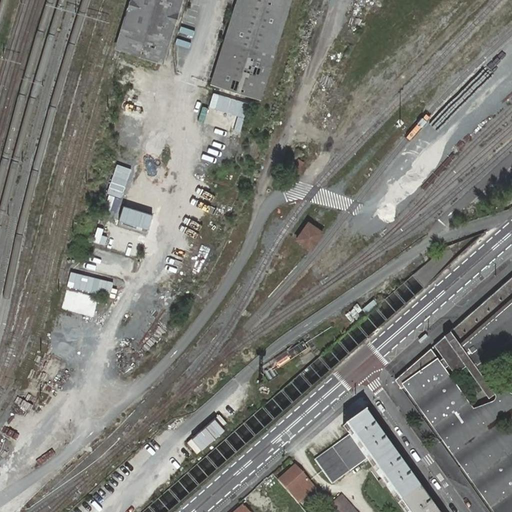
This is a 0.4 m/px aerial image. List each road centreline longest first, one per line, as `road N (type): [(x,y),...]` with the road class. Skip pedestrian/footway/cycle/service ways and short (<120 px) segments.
road 1 (residential): [(358,365),(193,511)]
road 2 (residential): [(511,232),(358,365)]
road 3 (residential): [(465,511),(358,365)]
